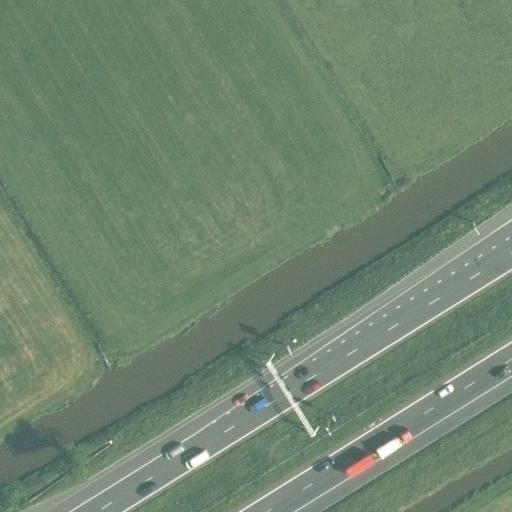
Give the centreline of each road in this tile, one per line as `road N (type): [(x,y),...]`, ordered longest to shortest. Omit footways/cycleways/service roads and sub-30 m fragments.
road 1 (motorway): [(511,251),(97,511)]
road 2 (motorway): [(282,511),(511,368)]
